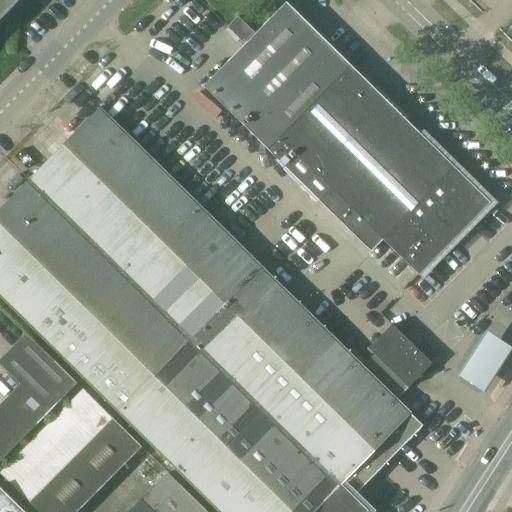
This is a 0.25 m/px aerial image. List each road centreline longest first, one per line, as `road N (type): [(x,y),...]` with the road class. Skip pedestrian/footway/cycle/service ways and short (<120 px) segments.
road 1 (tertiary): [(511,111),(397,0)]
road 2 (unclassified): [(0,109),(106,0)]
